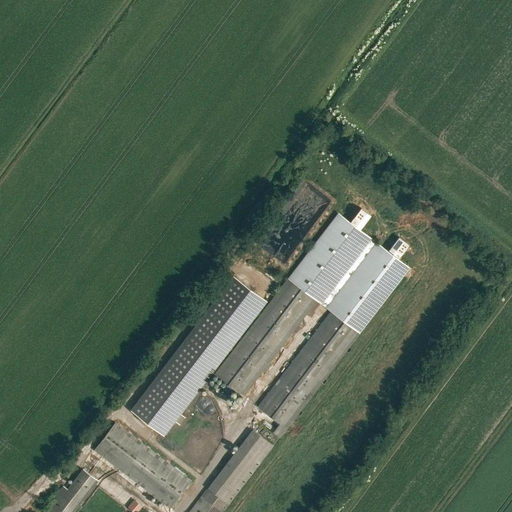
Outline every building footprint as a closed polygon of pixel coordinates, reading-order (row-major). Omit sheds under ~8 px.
[(273,432),(280,437),(410,267),(338,213),(215,374),(244,396),(317,300),(331,311),(258,406),(280,423),(273,432)] [(231,272),(127,407),(161,433),(172,419),(178,424),(184,417),(178,412),(265,298),(231,272)] [(115,423),(95,450),(170,508),(191,481),(115,423)] [(222,511),(273,446),(253,430),(189,511),(222,511)] [(83,469),(68,489),(64,486),(43,511),(73,511),(98,481),(83,469)] [(134,499),(128,507),(133,511),(137,511),(142,506),(134,499)]
